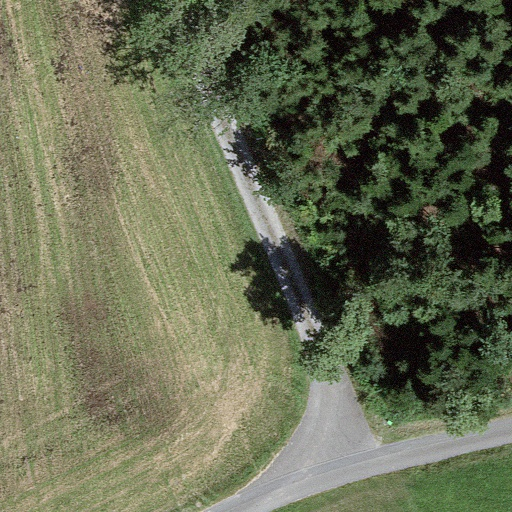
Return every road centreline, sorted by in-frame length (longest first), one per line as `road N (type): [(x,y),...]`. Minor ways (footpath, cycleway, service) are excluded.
road 1 (track): [(365,464),(180,0)]
road 2 (track): [(365,464),(511,425)]
road 3 (residential): [(242,511),(365,464)]
